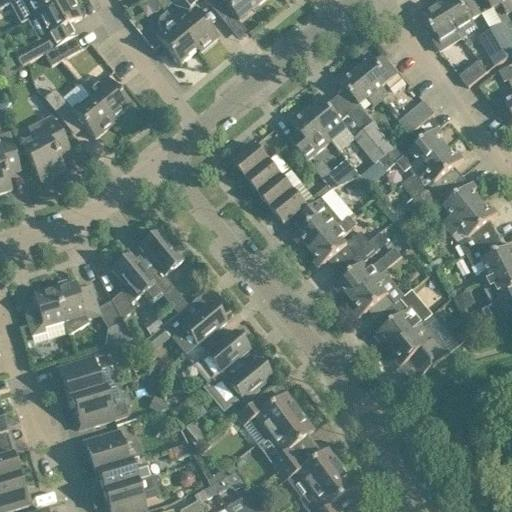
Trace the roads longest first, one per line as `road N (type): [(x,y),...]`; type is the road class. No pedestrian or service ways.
road 1 (residential): [(430,507),(339,380),(162,167)]
road 2 (residential): [(83,511),(34,409),(0,300)]
road 3 (residential): [(497,164),(380,0)]
road 4 (unclassified): [(199,130),(351,0)]
road 5 (unclassified): [(0,254),(87,221),(162,167)]
road 6 (residential): [(199,130),(136,55),(103,0)]
